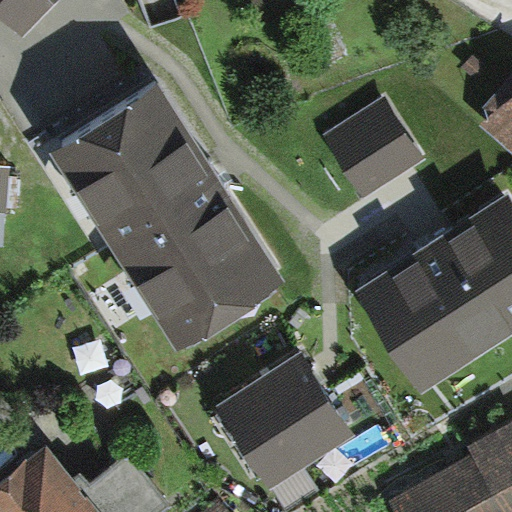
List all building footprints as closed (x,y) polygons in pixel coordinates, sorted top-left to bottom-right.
[(0,0),(22,22),(44,0),(0,0)] [(59,139),(180,332),(281,269),(160,77),(59,139)] [(511,95),(493,115),(511,132),(511,95)] [(326,133),(356,186),(414,154),(384,100),(326,133)] [(0,204),(13,206),(15,166),(0,165),(0,204)] [(511,208),(505,198),(366,285),(419,368),(511,309),(511,208)] [(299,349),(215,402),(259,470),(343,417),(299,349)] [(511,511),(511,418),(467,445),(473,456),(391,502),(397,511),(511,511)] [(51,437),(0,474),(0,510),(1,511),(147,511),(162,501),(120,444),(79,474),(51,437)] [(225,511),(211,496),(192,511),(225,511)]
